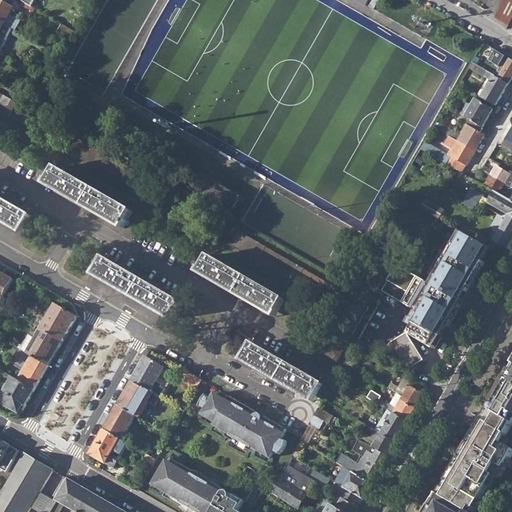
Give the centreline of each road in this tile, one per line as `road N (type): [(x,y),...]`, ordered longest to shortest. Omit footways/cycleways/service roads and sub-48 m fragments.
road 1 (primary): [(385,511),(511,290)]
road 2 (residential): [(78,218),(232,307)]
road 3 (residential): [(69,464),(146,335)]
road 4 (residential): [(97,306),(20,432)]
